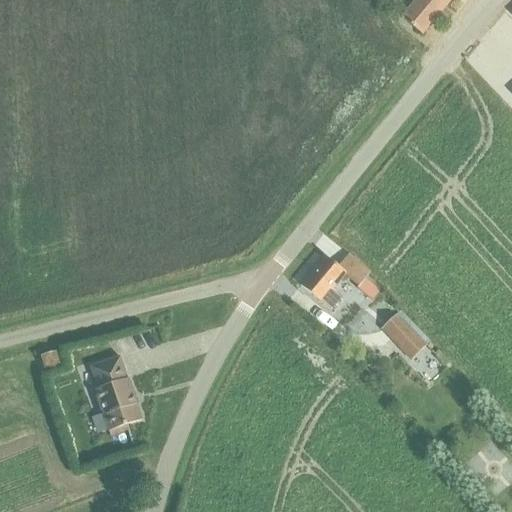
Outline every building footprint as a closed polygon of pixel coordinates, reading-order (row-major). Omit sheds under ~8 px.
[(445,6),(438,0),(417,0),(402,18),(421,34),(445,6)] [(341,299),(332,292),(345,275),(359,287),(357,289),(372,302),(380,293),(364,280),(370,274),(348,256),(338,268),(324,257),(300,287),(330,312),(341,299)] [(425,347),(413,335),(396,316),(382,329),(399,348),(412,361),(425,347)] [(47,370),(60,366),(57,353),(43,357),(47,370)] [(141,421),(136,406),(137,405),(128,379),(127,380),(119,357),(90,368),(97,390),(94,391),(108,432),(141,421)]
